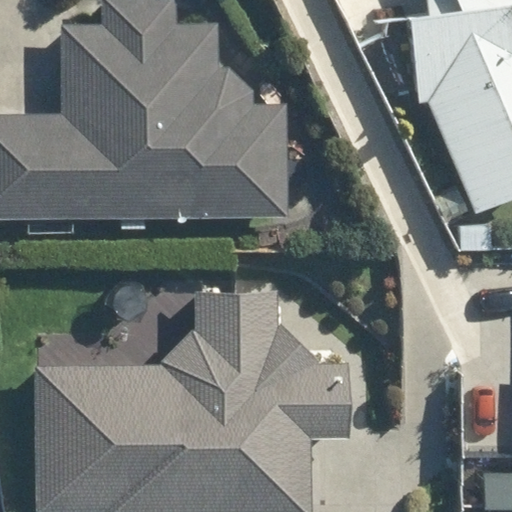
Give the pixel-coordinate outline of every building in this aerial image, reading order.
[(0,111),(0,213),(291,210),(289,96),(254,97),(254,84),(232,61),(220,63),(219,17),(176,17),(175,0),(103,0),(103,18),(62,18),(62,110),(0,111)] [(511,0),(437,0),(440,6),(413,8),(423,93),(433,91),(481,205),(511,190),(511,0)] [(306,161),(291,161),(292,184),(307,184),(306,161)] [(492,221),(463,221),(462,244),(492,245),(492,221)] [(277,285),(194,286),(195,328),(162,360),(38,363),(39,509),(109,509),(109,511),(314,511),(313,431),(349,432),(348,355),(320,354),(277,314),(277,285)]
